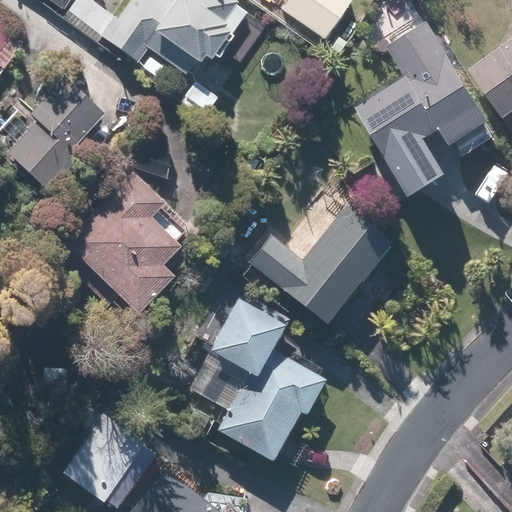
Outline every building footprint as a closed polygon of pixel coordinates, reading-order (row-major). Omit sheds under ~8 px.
[(148,47),(186,73),(196,58),(200,61),(205,53),(210,57),(229,28),(225,25),(228,21),(225,19),(237,0),(174,0),(174,2),(170,0),(130,0),(104,39),(138,62),(148,47)] [(287,0),(282,8),(325,36),(349,0),(287,0)] [(487,123),(493,119),(429,18),(387,44),(407,76),(361,104),(414,189),(449,167),(429,135),(444,126),(454,143),(458,141),(467,154),(496,136),(487,123)] [(0,49),(14,32),(0,20),(0,49)] [(511,39),(472,67),(504,111),(502,112),(511,125),(511,39)] [(83,150),(75,143),(104,113),(64,75),(30,111),(37,118),(7,150),(48,188),(83,150)] [(133,170),(65,240),(139,310),(174,273),(163,262),(181,243),(151,215),(165,200),(133,170)] [(249,261),(326,321),(391,238),(345,203),(301,258),(270,234),(249,261)] [(214,427),(272,458),(299,409),(305,412),(324,377),(269,347),(283,322),(237,297),(188,387),(225,407),(214,427)] [(224,511),(164,464),(129,509),(132,511),(224,511)]
